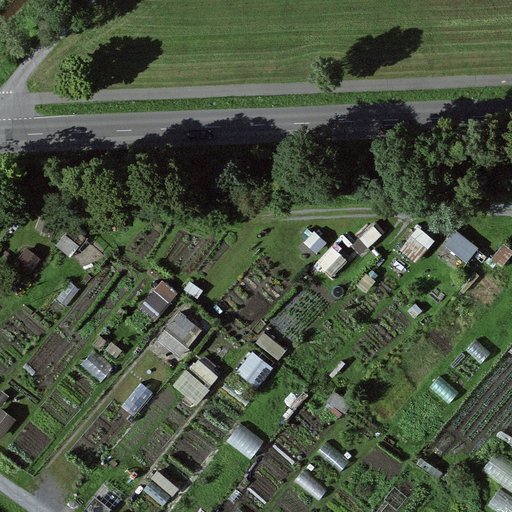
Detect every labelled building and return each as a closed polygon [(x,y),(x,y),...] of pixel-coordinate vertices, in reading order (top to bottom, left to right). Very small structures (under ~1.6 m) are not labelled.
[(403,239),(419,253),(438,231),(422,217),(403,239)] [(471,253),(482,236),(458,220),(447,237),(471,253)] [(162,271),(148,294),(166,305),(180,282),(162,271)] [(160,327),(185,348),(213,315),(188,294),(160,327)] [(274,315),(260,332),(281,350),(295,332),(274,315)] [(257,340),(240,360),(260,377),(277,357),(257,340)] [(255,449),(268,431),(242,413),(230,431),(255,449)] [(484,466),(503,476),(490,499),(511,510),(511,449),(497,442),(484,466)] [(85,511),(106,511),(123,487),(104,475),(81,509),(85,511)]
